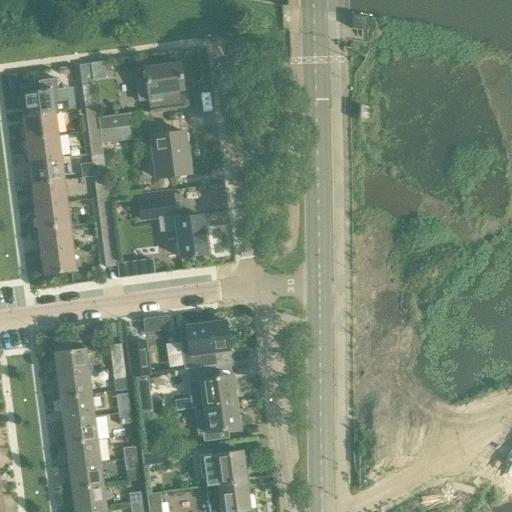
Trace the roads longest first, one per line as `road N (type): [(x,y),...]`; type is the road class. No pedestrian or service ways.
road 1 (secondary): [(317,284),(312,0)]
road 2 (residential): [(0,319),(255,286)]
road 3 (residential): [(255,286),(217,44)]
road 4 (residential): [(291,511),(255,286)]
road 5 (secondary): [(321,511),(317,284)]
road 6 (residential): [(392,313),(390,391),(405,484)]
road 7 (residential): [(405,484),(511,429)]
